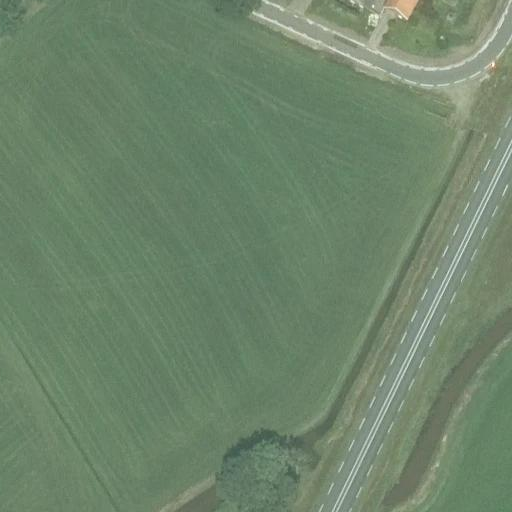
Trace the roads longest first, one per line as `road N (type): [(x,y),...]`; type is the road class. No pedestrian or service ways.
road 1 (primary): [(336,511),(511,149)]
road 2 (tertiary): [(511,11),(479,64),(440,78),(404,73),(243,0)]
